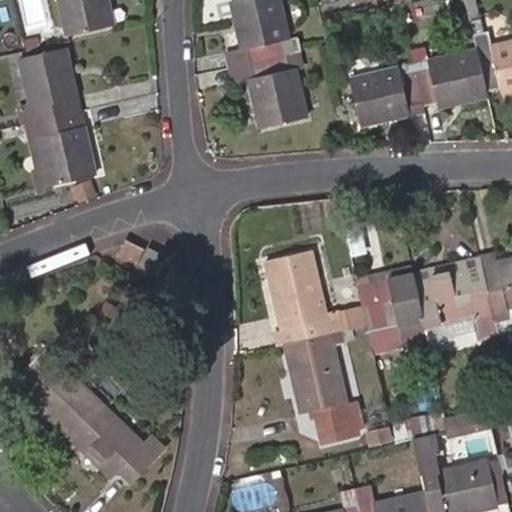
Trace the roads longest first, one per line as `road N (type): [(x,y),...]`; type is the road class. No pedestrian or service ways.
road 1 (residential): [(193,511),(208,468),(221,321),(198,191)]
road 2 (residential): [(511,160),(300,172),(198,191)]
road 3 (residential): [(198,191),(0,261)]
road 4 (residential): [(182,0),(198,191)]
